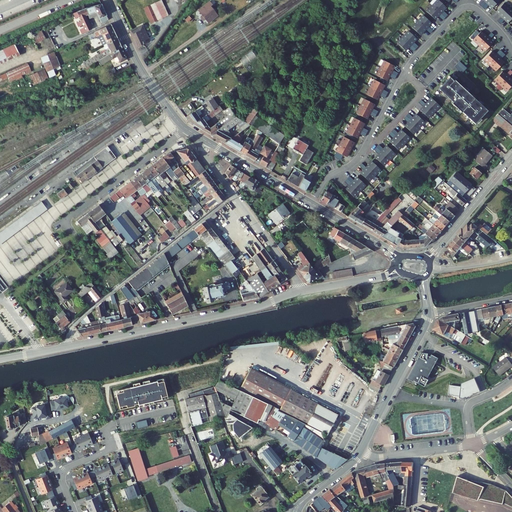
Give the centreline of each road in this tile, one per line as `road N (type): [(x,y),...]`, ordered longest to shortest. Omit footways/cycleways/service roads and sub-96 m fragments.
road 1 (residential): [(301,291),(68,347)]
road 2 (residential): [(233,194),(74,322),(68,347)]
road 3 (secondary): [(186,129),(144,74),(108,0)]
road 4 (residential): [(171,140),(65,221),(74,233)]
road 5 (secondary): [(311,203),(205,140)]
